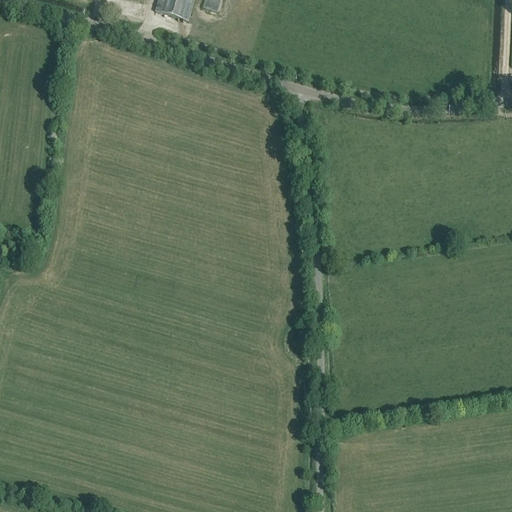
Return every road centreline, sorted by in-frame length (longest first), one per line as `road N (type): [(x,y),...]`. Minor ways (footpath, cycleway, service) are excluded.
road 1 (unclassified): [(321,511),(317,270),(298,90)]
road 2 (unclassified): [(298,90),(5,0)]
road 3 (unclassified): [(511,105),(388,114),(298,90)]
